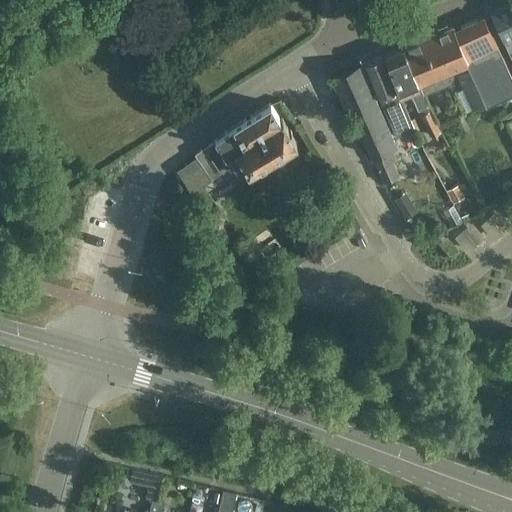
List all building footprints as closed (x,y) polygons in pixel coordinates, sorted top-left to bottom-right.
[(501,37),(511,31),(511,1),(490,11),(501,37)] [(484,105),(511,91),(511,79),(482,15),(452,29),(466,60),(464,61),(484,105)] [(446,28),(445,25),(435,29),(436,32),(401,46),(416,82),(421,93),(449,81),(451,75),(448,68),(464,61),(466,60),(452,29),(451,26),(446,28)] [(408,89),(419,113),(430,134),(439,130),(428,109),(421,93),(416,82),(401,46),(382,54),(397,94),(408,89)] [(394,134),(413,127),(397,94),(382,54),(358,63),(373,95),(383,91),(386,98),(379,102),(394,134)] [(367,153),(393,142),(373,95),(358,63),(330,75),(345,110),(348,109),(367,153)] [(280,119),(270,102),(269,101),(229,125),(193,151),(208,175),(229,162),(238,177),(296,141),(282,117),(280,119)] [(389,146),(370,155),(382,181),(397,174),(390,159),(394,158),(389,146)] [(231,511),(236,491),(223,488),(216,511),(231,511)] [(154,511),(157,500),(151,498),(147,511),(141,511),(124,508),(122,511),(154,511)] [(161,511),(164,501),(157,500),(154,511),(161,511)]
